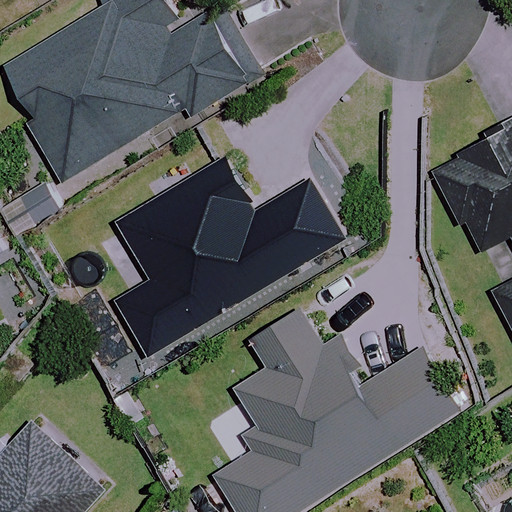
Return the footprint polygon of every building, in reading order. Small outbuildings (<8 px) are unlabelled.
[(185,29),(169,0),(127,0),(129,3),(10,69),(71,178),(191,111),(194,116),(263,78),(224,8),(185,29)] [(511,121),(466,145),(472,157),(443,171),(485,255),(504,291),(511,306),(511,121)] [(89,244),(155,353),(357,233),(322,174),(262,209),(232,159),(128,220),(89,244)] [(278,366),(246,386),(252,396),(205,425),(234,471),(227,475),(249,511),(306,511),(406,450),(465,414),(427,352),(369,388),(359,373),(365,369),(345,336),(329,346),(306,308),(259,337),(278,366)] [(90,511),(109,492),(29,421),(0,452),(0,511),(90,511)]
